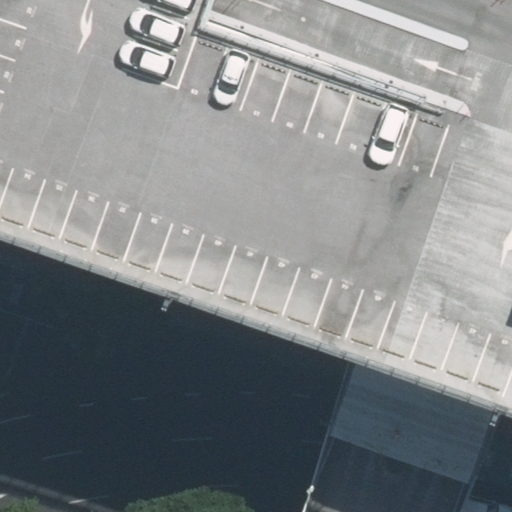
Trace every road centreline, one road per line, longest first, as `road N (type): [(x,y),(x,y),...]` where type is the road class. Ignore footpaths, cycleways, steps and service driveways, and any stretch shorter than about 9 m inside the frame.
road 1 (secondary): [(0,312),(237,457)]
road 2 (secondary): [(237,457),(368,469),(504,511)]
road 3 (secondary): [(0,497),(159,463),(237,457)]
